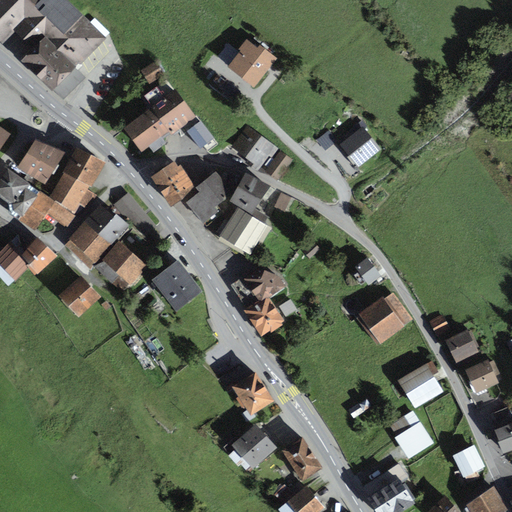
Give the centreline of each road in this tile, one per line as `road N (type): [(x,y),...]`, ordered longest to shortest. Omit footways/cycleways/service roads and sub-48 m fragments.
road 1 (residential): [(134,175),(169,159),(218,160),(351,228),(414,309),(511,511)]
road 2 (primary): [(362,511),(319,437),(134,175)]
